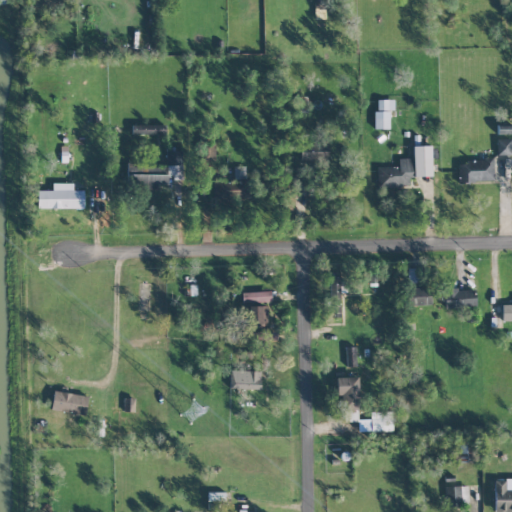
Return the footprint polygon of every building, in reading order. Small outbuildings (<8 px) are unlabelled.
[(291,112),(307,112),(308,97),(291,96),(291,112)] [(375,128),(389,128),(389,110),(394,110),(394,99),(375,100),(375,128)] [(131,125),(131,134),(165,133),(164,124),(131,125)] [(215,143),(206,142),(207,133),(199,133),(198,161),(215,161),(215,143)] [(497,155),(511,154),(511,139),(496,139),(497,155)] [(300,163),(328,163),(328,142),(300,142),(300,163)] [(377,188),(409,187),(409,177),(431,176),(431,146),(413,146),(413,158),(398,158),(398,166),(377,167),(377,188)] [(166,165),(127,166),(127,189),(157,188),(157,185),(167,185),(167,178),(181,178),(181,151),(166,151),(166,165)] [(493,181),(493,160),(458,161),(458,182),(493,181)] [(233,169),(234,179),(244,178),(243,168),(233,169)] [(37,208),(83,208),(83,190),(72,190),(72,183),(52,183),(52,190),(37,190),(37,208)] [(431,288),(407,288),(408,305),(431,304),(431,288)] [(474,288),(443,289),(444,308),(475,307),(474,288)] [(270,302),(270,291),(242,292),(242,303),(270,302)] [(511,304),(501,305),(502,321),(511,320),(511,304)] [(266,306),(247,307),(248,327),(267,326),(266,306)] [(346,366),(357,366),(356,346),(345,347),(346,366)] [(259,389),(260,371),(229,370),(229,388),(259,389)] [(335,377),(336,395),(340,395),(340,410),(359,409),(358,376),(335,377)] [(86,413),(87,394),(52,392),(51,411),(86,413)] [(391,412),(370,412),(370,431),(391,431),(391,412)] [(475,462),(476,445),(454,444),(453,461),(475,462)] [(493,511),(511,511),(511,489),(505,490),(505,480),(494,480),(493,511)] [(467,485),(444,486),(445,506),(468,505),(467,485)] [(207,500),(224,501),(224,492),(207,492),(207,500)]
